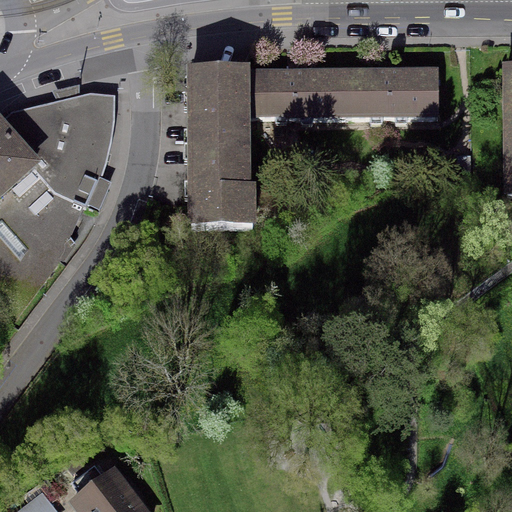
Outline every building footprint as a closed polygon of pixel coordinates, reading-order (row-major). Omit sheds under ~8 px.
[(247,195),(246,121),(246,78),(246,76),(191,76),(191,154),(192,231),(252,231),(252,195),(247,195)] [(341,77),(341,122),(437,121),(436,76),(389,77),(341,77)] [(286,122),(341,122),(341,77),(293,78),(246,78),(246,121),(286,121),(286,122)] [(0,133),(55,195),(81,207),(86,209),(96,187),(102,166),(107,146),(110,126),(111,102),(91,100),(77,103),(77,95),(67,97),(57,99),(61,107),(13,119),(0,130),(0,133)] [(0,308),(14,321),(59,261),(70,234),(81,207),(55,195),(0,133),(0,308)] [(82,499),(73,506),(78,511),(140,511),(112,476),(104,482),(93,470),(72,487),(82,499)]
